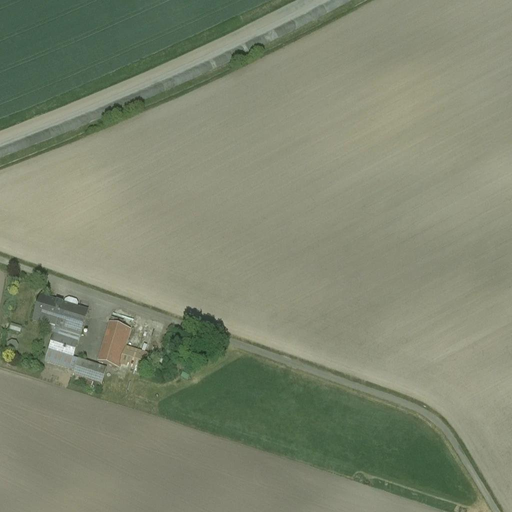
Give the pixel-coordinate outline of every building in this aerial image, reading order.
[(87,312),(41,298),(33,322),(34,322),(55,329),(60,330),(80,337),(87,312)] [(131,331),(110,324),(98,363),(119,370),(120,366),(126,348),(131,331)] [(78,345),(58,338),(60,330),(55,329),(48,352),(73,359),(78,345)] [(10,347),(18,350),(20,345),(12,342),(10,347)] [(147,354),(126,348),(120,366),(133,370),(142,373),(147,354)] [(73,359),(48,352),(44,362),(70,370),(73,359)] [(106,370),(78,361),(73,376),(101,385),(106,370)]
